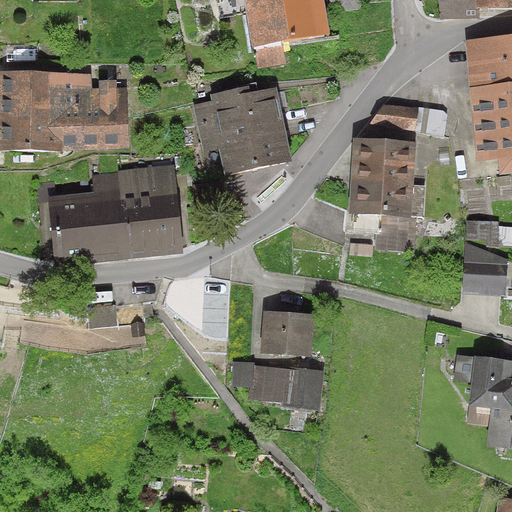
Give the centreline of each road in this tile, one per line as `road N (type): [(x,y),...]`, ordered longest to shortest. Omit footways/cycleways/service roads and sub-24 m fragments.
road 1 (residential): [(214,253),(250,273),(511,333)]
road 2 (residential): [(214,253),(271,223),(333,134),(418,50)]
road 3 (residential): [(167,271),(59,276),(0,261)]
